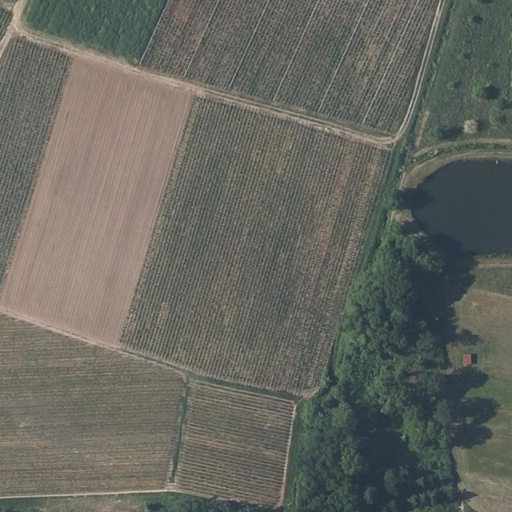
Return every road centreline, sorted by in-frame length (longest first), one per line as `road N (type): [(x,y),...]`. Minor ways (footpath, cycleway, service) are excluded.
road 1 (track): [(0,497),(171,491),(277,506),(296,402),(319,398),(394,147)]
road 2 (track): [(394,147),(12,29)]
road 3 (track): [(442,270),(430,282),(450,356),(464,473),(470,484),(511,494)]
road 4 (track): [(171,491),(190,376),(296,402)]
road 5 (track): [(190,376),(0,306)]
road 6 (track): [(445,0),(394,147)]
